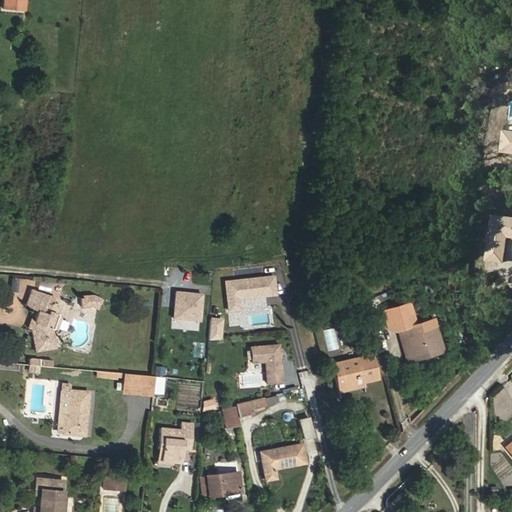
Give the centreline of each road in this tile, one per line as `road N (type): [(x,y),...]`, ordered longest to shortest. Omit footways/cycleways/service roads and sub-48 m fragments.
road 1 (secondary): [(511,346),(345,511)]
road 2 (unknown): [(472,386),(483,413),(485,511)]
